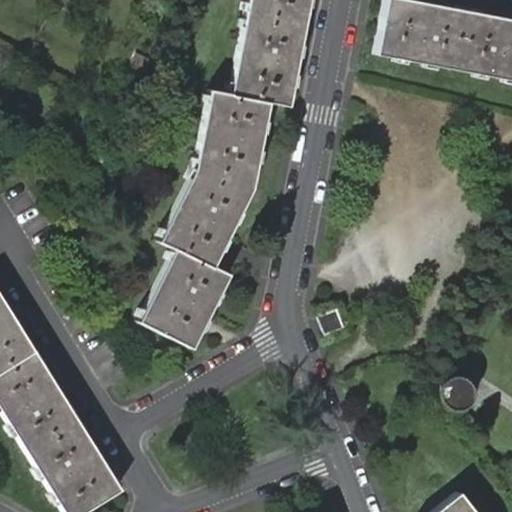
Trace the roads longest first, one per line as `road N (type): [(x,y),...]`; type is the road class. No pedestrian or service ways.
road 1 (residential): [(298,331),(291,251),(339,0)]
road 2 (residential): [(115,436),(0,235)]
road 3 (residential): [(298,331),(115,436)]
road 4 (residential): [(338,453),(159,511)]
road 5 (residential): [(338,453),(298,331)]
